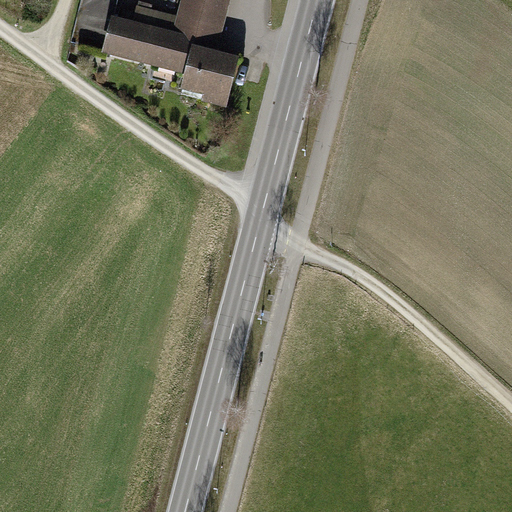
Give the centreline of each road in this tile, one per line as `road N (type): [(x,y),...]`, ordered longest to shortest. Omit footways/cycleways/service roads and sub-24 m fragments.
road 1 (secondary): [(185,511),(317,0)]
road 2 (track): [(264,207),(0,28)]
road 3 (track): [(257,233),(361,277),(511,406)]
